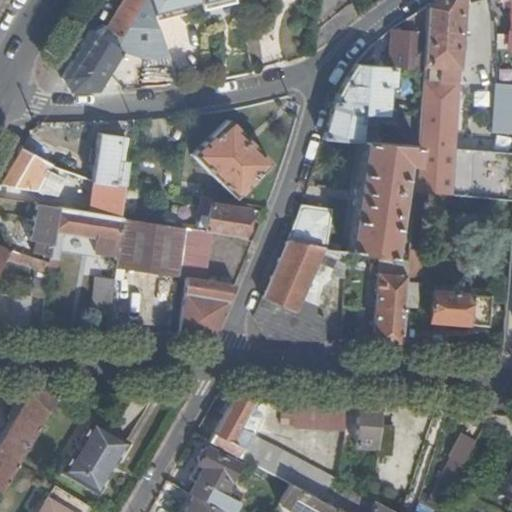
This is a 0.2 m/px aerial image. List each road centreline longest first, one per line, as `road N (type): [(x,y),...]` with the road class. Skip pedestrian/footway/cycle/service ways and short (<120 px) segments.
road 1 (residential): [(0,101),(82,110),(330,67)]
road 2 (residential): [(223,358),(330,67)]
road 3 (tertiary): [(511,387),(223,358)]
road 4 (tertiary): [(223,358),(0,360)]
road 5 (residential): [(132,511),(223,358)]
